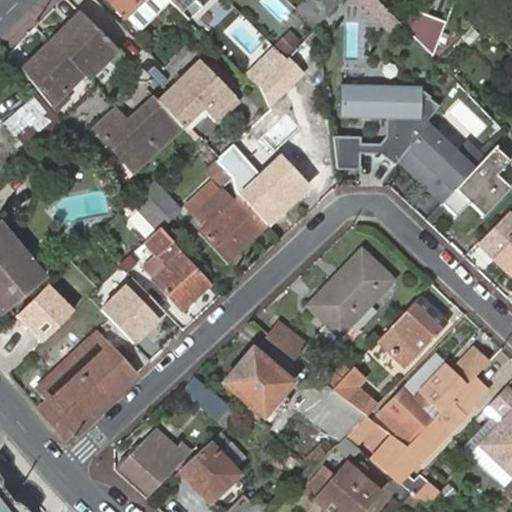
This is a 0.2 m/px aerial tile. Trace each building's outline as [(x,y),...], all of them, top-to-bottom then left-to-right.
[(165,0),(107,0),(123,15),(137,0),(150,0),(162,12),(169,4),(165,0)] [(165,0),(169,4),(187,21),(208,0),(165,0)] [(304,0),(294,10),(313,29),(344,0),(304,0)] [(404,24),(378,0),(356,0),(391,36),(401,27),(404,24)] [(404,24),(401,27),(425,51),(436,26),(419,9),(404,24)] [(77,10),(47,40),(82,73),(86,78),(116,48),(77,10)] [(287,36),(274,48),(283,57),(296,45),(287,36)] [(47,40),(18,68),(53,110),(69,95),(63,91),(82,73),(47,40)] [(257,82),(255,83),(274,119),(302,104),(283,57),(265,75),(257,82)] [(199,58),(156,98),(180,125),(200,106),(213,121),(237,100),(199,58)] [(253,77),(257,82),(265,75),(260,70),(253,77)] [(423,87),(342,85),(341,118),(387,119),(422,120),(423,91),(423,87)] [(86,132),(106,99),(86,87),(66,119),(86,132)] [(422,120),(387,119),(387,136),(382,144),(360,144),(360,137),(333,137),(339,169),(359,169),(360,153),(380,154),(395,165),(398,161),(430,123),(439,105),(423,91),(422,120)] [(33,92),(2,120),(25,148),(57,120),(33,92)] [(113,107),(94,125),(132,169),(180,125),(156,98),(153,95),(125,121),(113,107)] [(57,120),(25,148),(30,155),(62,125),(57,120)] [(430,123),(398,161),(441,201),(449,192),(478,161),(483,155),(468,140),(458,149),(430,123)] [(199,134),(189,143),(209,165),(213,161),(219,155),(199,134)] [(508,156),(494,144),(483,155),(478,161),(449,192),(442,200),(455,214),(468,201),(481,213),(509,184),(495,171),(508,156)] [(225,150),(219,155),(213,161),(227,176),(239,165),(225,150)] [(246,187),(236,196),(262,226),(293,198),(305,186),(280,159),(268,171),(265,169),(257,159),(237,177),(246,187)] [(213,161),(209,165),(204,170),(217,185),(227,176),(213,161)] [(155,180),(131,202),(155,228),(179,206),(155,180)] [(262,226),(236,196),(231,201),(220,190),(193,216),(202,226),(197,232),(224,261),(262,226)] [(511,216),(506,211),(477,242),(511,276),(511,216)] [(0,310),(44,270),(0,222),(0,310)] [(168,241),(155,228),(142,240),(155,254),(168,241)] [(179,253),(168,241),(155,254),(141,267),(152,279),(179,253)] [(388,279),(358,247),(300,302),(331,335),(388,279)] [(141,267),(128,253),(120,260),(133,275),(141,267)] [(208,284),(179,253),(152,279),(180,310),(208,284)] [(419,295),(383,333),(409,357),(444,320),(419,295)] [(60,437),(65,437),(157,352),(119,309),(83,343),(92,354),(42,401),(35,407),(60,437)] [(278,323),(266,338),(292,358),(304,343),(278,323)] [(33,390),(42,401),(92,354),(83,343),(33,390)] [(291,381),(250,348),(222,381),(262,415),(291,381)] [(393,433),(389,438),(402,450),(431,420),(420,410),(431,399),(441,409),(451,399),(463,386),(469,380),(487,362),(474,349),(450,373),(442,365),(410,400),(400,391),(377,416),(393,433)] [(511,361),(499,350),(474,377),(494,395),(511,374),(511,361)] [(44,356),(19,380),(27,389),(52,365),(44,356)] [(340,361),(324,381),(347,399),(363,379),(340,361)] [(229,404),(193,374),(180,389),(217,419),(229,404)] [(389,438),(368,460),(406,493),(409,496),(421,507),(423,508),(438,492),(428,484),(423,491),(408,478),(466,416),(461,412),(481,391),(469,380),(463,386),(451,399),(441,409),(431,420),(402,450),(389,438)] [(330,390),(327,386),(315,400),(329,412),(321,421),(342,438),(343,437),(364,416),(330,390)] [(511,391),(506,387),(484,410),(491,417),(498,424),(478,445),(511,477),(511,391)] [(371,423),(364,416),(343,437),(352,444),(371,423)] [(504,486),(511,477),(478,445),(498,424),(491,417),(463,448),(504,486)] [(155,441),(161,435),(153,428),(147,433),(155,441)] [(115,466),(146,496),(188,452),(179,444),(175,449),(161,435),(155,441),(147,433),(115,466)] [(206,441),(178,468),(209,497),(235,469),(206,441)] [(358,511),(376,493),(344,464),(314,498),(329,511),(358,511)] [(242,495),(224,511),(260,511),(267,506),(266,506),(257,497),(251,504),(242,495)] [(416,511),(421,507),(409,496),(397,509),(400,511),(416,511)]
